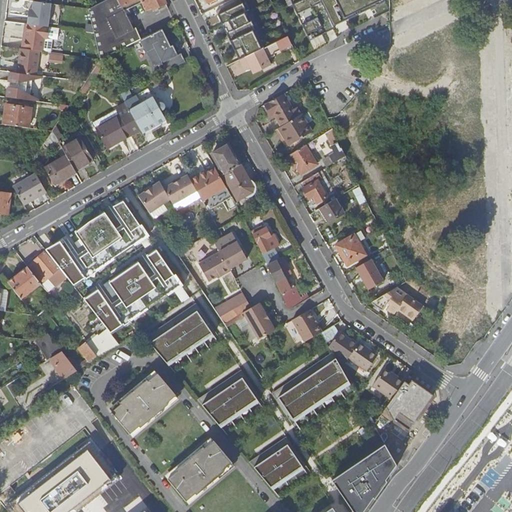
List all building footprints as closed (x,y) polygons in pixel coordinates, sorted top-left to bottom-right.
[(106,0),(87,10),(100,60),(139,41),(141,40),(135,30),(134,30),(125,11),(122,6),(134,0),(140,0),(142,3),(145,9),(142,11),(143,14),(146,15),(147,14),(147,13),(147,12),(147,10),(152,8),(156,15),(168,9),(163,0),(106,0)] [(134,0),(122,6),(125,11),(142,3),(140,0),(134,0)] [(291,0),(310,40),(335,28),(333,23),(359,10),(358,8),(372,1),(370,0),(291,0)] [(240,60),(262,49),(239,4),(215,17),(238,61),(240,60)] [(147,14),(146,15),(154,16),(156,15),(152,8),(147,10),(147,12),(147,13),(147,14)] [(48,28),(26,25),(24,39),(23,39),(21,49),(22,49),(36,51),(38,52),(42,52),(43,39),(47,40),(48,28)] [(58,29),(48,28),(47,40),(43,39),(42,52),(51,53),(52,40),(57,41),(58,29)] [(141,40),(139,41),(158,76),(185,63),(181,54),(178,56),(173,46),(171,47),(162,30),(141,40)] [(288,35),(282,39),(286,47),(292,44),(288,35)] [(262,49),(240,60),(244,66),(245,66),(247,70),(251,68),(254,73),(271,65),(263,48),(262,49)] [(36,51),(22,49),(21,59),(19,59),(17,74),(28,75),(34,76),(38,52),(36,51)] [(17,74),(9,72),(8,82),(9,82),(9,88),(7,88),(6,98),(25,100),(28,75),(17,74)] [(28,75),(25,100),(36,102),(38,102),(38,100),(29,95),(31,81),(41,79),(41,77),(34,76),(28,75)] [(90,75),(79,91),(83,94),(94,78),(90,75)] [(147,89),(124,101),(137,125),(147,119),(151,127),(149,129),(151,132),(167,123),(162,114),(162,113),(163,113),(163,112),(164,112),(164,111),(165,110),(165,109),(165,108),(165,107),(164,106),(163,105),(162,104),(161,103),(160,103),(159,103),(158,103),(157,103),(156,104),(147,89)] [(283,93),(265,104),(271,115),(274,113),(281,126),(297,117),(283,93)] [(124,101),(123,100),(113,106),(117,112),(93,126),(108,152),(142,132),(137,125),(124,101)] [(7,114),(5,125),(28,129),(31,109),(5,105),(4,113),(7,114)] [(90,119),(94,126),(117,112),(113,106),(90,119)] [(281,126),(278,128),(288,144),(311,130),(301,114),(297,117),(281,126)] [(147,119),(137,125),(142,132),(144,136),(151,132),(149,129),(151,127),(147,119)] [(333,128),(325,133),(328,139),(335,152),(330,155),(334,162),(344,156),(346,155),(333,128)] [(319,136),(321,140),(323,142),(328,139),(325,133),(319,136)] [(319,136),(310,142),(313,145),(321,140),(319,136)] [(81,139),(62,150),(65,156),(73,170),(75,174),(94,163),(81,139)] [(237,167),(240,166),(227,145),(211,154),(223,175),(237,167)] [(305,145),(289,155),(294,161),(291,163),(294,168),(297,166),(301,174),(317,164),(308,149),(305,145)] [(334,162),(330,155),(322,161),(325,168),(333,163),(334,162)] [(73,170),(65,156),(43,168),(55,188),(76,176),(75,174),(73,170)] [(334,162),(333,163),(340,177),(351,171),(344,156),(334,162)] [(240,166),(237,167),(246,182),(249,181),(240,166)] [(237,167),(223,175),(238,201),(255,191),(249,181),(246,182),(237,167)] [(354,173),(406,281),(418,274),(367,167),(354,173)] [(226,187),(215,168),(206,173),(200,176),(199,174),(190,179),(197,191),(203,201),(226,187)] [(318,172),(300,183),(305,191),(302,192),(305,197),(307,196),(309,198),(313,196),(317,203),(328,197),(326,194),(328,192),(325,188),(323,189),(318,181),(322,178),(318,172)] [(186,173),(162,187),(173,205),(197,191),(190,179),(186,173)] [(12,188),(22,205),(46,192),(36,174),(12,188)] [(162,187),(159,180),(137,195),(150,213),(170,200),(162,187)] [(369,207),(362,191),(357,194),(364,209),(369,207)] [(0,213),(7,215),(10,194),(0,193),(0,213)] [(334,198),(320,208),(328,222),(343,213),(334,198)] [(146,236),(123,201),(113,207),(126,226),(118,232),(105,213),(90,221),(75,233),(88,252),(79,258),(85,266),(83,268),(63,240),(45,250),(49,256),(66,277),(73,286),(146,236)] [(258,230),(251,233),(252,234),(256,242),(264,259),(265,262),(267,266),(277,260),(279,259),(274,250),(279,247),(273,236),(270,237),(266,229),(259,232),(258,230)] [(354,234),(336,246),(346,263),(355,257),(357,260),(367,255),(354,234)] [(237,241),(219,251),(228,267),(234,263),(235,265),(247,259),(237,241)] [(45,250),(44,249),(41,251),(43,254),(44,253),(47,257),(49,256),(45,250)] [(109,332),(110,333),(181,286),(156,249),(147,256),(161,276),(152,282),(139,263),(109,282),(123,302),(115,308),(121,316),(118,318),(98,289),(83,299),(109,332)] [(228,267),(219,252),(199,264),(209,281),(221,274),(221,275),(230,270),(229,269),(228,267)] [(43,254),(27,267),(28,268),(40,284),(41,285),(49,278),(52,283),(55,286),(66,277),(49,256),(47,257),(44,253),(43,254)] [(301,303),(302,303),(295,288),(291,290),(284,278),(291,274),(282,257),(281,258),(280,258),(279,259),(277,260),(267,266),(271,274),(281,293),(289,310),(297,306),(301,303)] [(355,257),(346,263),(348,266),(357,260),(355,257)] [(371,259),(354,269),(367,291),(384,280),(371,259)] [(40,284),(28,268),(18,275),(30,292),(40,284)] [(30,292),(18,275),(8,283),(21,299),(30,292)] [(49,278),(41,285),(44,289),(52,283),(49,278)] [(414,320),(423,306),(414,299),(397,287),(384,295),(371,303),(382,311),(388,303),(389,303),(391,305),(387,310),(394,315),(398,309),(414,320)] [(243,293),(215,309),(220,317),(233,309),(247,301),(243,293)] [(251,308),(247,301),(233,309),(237,316),(243,313),(260,340),(275,332),(259,303),(251,308)] [(214,336),(194,306),(146,338),(170,366),(214,336)] [(309,311),(293,321),(305,343),(321,333),(316,324),(316,325),(313,320),(314,319),(309,311)] [(321,333),(327,342),(338,336),(339,334),(333,326),(321,333)] [(36,341),(44,336),(41,331),(33,336),(36,341)] [(99,337),(88,345),(98,358),(119,345),(110,333),(109,332),(100,338),(99,337)] [(44,336),(36,341),(40,348),(53,340),(48,334),(44,336)] [(349,359),(357,346),(339,334),(338,336),(329,347),(333,352),(347,362),(349,359)] [(18,352),(35,342),(19,339),(18,352)] [(53,340),(40,348),(44,354),(57,346),(53,340)] [(98,358),(86,343),(79,349),(90,363),(98,358)] [(378,356),(360,343),(357,346),(349,359),(367,371),(378,356)] [(57,346),(44,354),(48,360),(50,359),(62,352),(57,346)] [(50,359),(63,380),(77,371),(68,360),(62,352),(50,359)] [(275,392),(295,422),(351,385),(333,353),(275,392)] [(72,357),(68,360),(77,371),(88,365),(85,361),(78,365),(72,357)] [(392,399),(404,381),(397,377),(396,378),(384,370),(373,385),(392,399)] [(259,402),(239,372),(198,400),(221,429),(259,402)] [(147,380),(120,403),(121,405),(112,412),(114,414),(112,415),(115,418),(117,417),(131,434),(140,427),(141,428),(168,405),(167,404),(176,396),(158,374),(149,382),(147,380)] [(434,395),(408,377),(404,381),(392,399),(386,408),(393,422),(394,421),(409,431),(434,395)] [(274,491),(305,469),(284,439),(250,462),(274,491)] [(204,447),(177,470),(177,472),(168,480),(187,501),(196,493),(197,495),(224,472),(223,471),(232,463),(214,441),(205,449),(204,447)] [(94,443),(10,507),(13,511),(87,511),(124,484),(94,443)] [(353,511),(363,511),(396,465),(385,444),(333,481),(353,511)]
